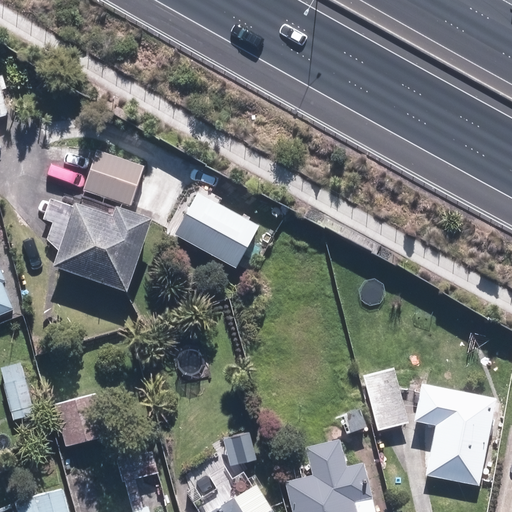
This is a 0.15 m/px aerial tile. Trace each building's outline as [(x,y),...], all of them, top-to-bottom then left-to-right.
[(0,116),(18,111),(6,73),(0,75),(0,116)] [(137,169),(95,154),(82,192),(125,206),(137,169)] [(56,244),(47,270),(120,296),(143,224),(108,211),(104,221),(50,202),(43,220),(51,223),(45,240),(56,244)] [(0,313),(8,310),(0,290),(0,284),(1,284),(0,282),(0,313)] [(20,365),(0,369),(0,384),(8,423),(32,418),(20,365)] [(386,371),(359,380),(375,432),(395,426),(403,424),(386,371)] [(488,402),(415,388),(409,423),(432,428),(423,477),(472,487),(488,402)] [(89,398),(53,408),(64,447),(100,437),(89,398)] [(243,436),(221,443),(227,466),(250,459),(243,436)] [(282,484),(288,511),(350,511),(349,504),(364,501),(357,466),(339,470),(333,443),(299,451),(305,478),(282,484)] [(110,460),(128,511),(164,511),(143,449),(110,460)] [(61,511),(57,493),(13,505),(14,511),(61,511)] [(232,511),(226,501),(209,511),(232,511)]
